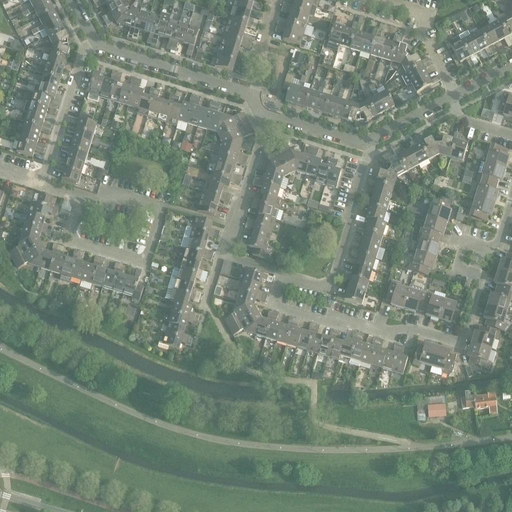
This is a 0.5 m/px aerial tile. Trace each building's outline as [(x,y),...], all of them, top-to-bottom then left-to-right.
[(48,0),(32,0),(30,2),(33,9),(34,11),(50,3),(48,0)] [(124,0),(103,0),(95,5),(97,9),(102,7),(102,6),(106,4),(108,9),(125,0),(124,0)] [(125,0),(108,9),(111,14),(107,16),(102,18),(105,23),(130,9),(125,0)] [(241,0),(235,0),(233,9),(251,14),(252,9),(257,10),(262,12),(263,7),(241,0)] [(319,0),(300,0),(300,2),(300,3),(313,7),(312,7),(317,9),(319,0)] [(314,18),(317,9),(312,7),(313,7),(300,3),(300,2),(295,1),(293,7),(289,6),(289,5),(284,3),(282,8),(310,17),(314,18)] [(34,11),(35,13),(39,20),(54,11),(50,3),(34,11)] [(310,17),(282,8),(281,13),(286,15),(286,14),(291,16),(289,21),(307,26),(310,17)] [(130,9),(105,23),(107,27),(112,25),(112,24),(115,22),(117,25),(125,27),(131,10),(130,9)] [(251,14),(233,9),(230,18),(257,27),(259,22),(253,20),(253,21),(249,20),(251,14)] [(140,13),(131,10),(125,27),(131,29),(130,33),(129,33),(127,39),(132,40),(140,13)] [(54,11),(39,20),(43,27),(44,29),(59,21),(54,11)] [(150,16),(140,13),(132,40),(137,41),(139,36),(138,36),(139,32),(145,33),(150,16)] [(164,39),(170,21),(171,17),(161,14),(160,18),(152,46),(157,47),(158,42),(159,37),(164,39)] [(160,18),(150,16),(145,33),(150,35),(149,39),(148,39),(147,44),(152,46),(160,18)] [(511,19),(509,17),(500,22),(511,45),(511,36),(511,35),(511,19)] [(257,27),(230,18),(227,28),(245,33),(246,28),(251,29),(250,30),(256,32),(257,27)] [(329,43),(340,47),(345,30),(339,28),(341,19),(337,18),(335,27),(334,26),(329,43)] [(59,21),(44,29),(45,31),(49,38),(64,30),(59,21)] [(179,24),(170,21),(164,39),(170,41),(169,45),(168,45),(166,50),(171,52),(179,24)] [(278,23),(276,28),(304,36),(307,26),(289,21),(287,27),(283,25),(278,23)] [(511,45),(500,22),(490,27),(499,43),(504,40),(508,48),(511,46),(511,45)] [(351,32),(345,30),(340,47),(350,50),(358,24),(354,23),(351,32)] [(189,27),(179,24),(171,52),(176,53),(178,48),(177,47),(178,43),(184,45),(189,27)] [(362,26),(358,24),(350,50),(360,53),(366,36),(359,34),(362,26)] [(199,30),(189,27),(184,45),(189,47),(188,51),(186,56),(191,58),(199,30)] [(490,27),(481,33),(493,56),(497,54),(493,46),(499,43),(490,27)] [(245,33),(227,28),(224,38),(251,46),(253,41),(247,40),(243,39),(245,33)] [(304,36),(276,28),(275,33),(280,34),(285,35),(283,41),(300,46),(304,36)] [(372,38),(366,36),(360,53),(371,56),(379,31),(374,29),(372,38)] [(64,30),(49,38),(53,47),(68,45),(68,40),(69,39),(64,30)] [(383,32),(379,31),(371,56),(381,59),(386,42),(380,40),(383,32)] [(480,53),(471,38),(469,33),(459,38),(474,67),(478,64),(474,56),(480,53)] [(481,33),(471,38),(480,53),(485,50),(489,58),(493,56),(481,33)] [(392,44),(386,42),(381,59),(391,63),(399,37),(395,36),(392,44)] [(403,38),(399,37),(391,63),(402,66),(411,54),(407,50),(407,49),(401,47),(403,38)] [(251,46),(224,38),(221,48),(239,53),(240,47),(245,49),(244,49),(250,51),(251,46)] [(474,67),(459,38),(449,44),(460,64),(466,61),(470,69),(474,67)] [(68,45),(53,47),(50,56),(67,61),(70,51),(69,51),(68,45)] [(239,53),(221,48),(218,57),(245,66),(247,61),(241,59),(241,60),(237,58),(239,53)] [(416,58),(411,54),(402,66),(407,75),(430,63),(428,59),(420,63),(417,57),(416,58)] [(67,61),(50,56),(48,64),(47,66),(64,71),(67,61)] [(245,66),(218,57),(215,68),(232,73),(234,67),(239,68),(238,69),(244,71),(245,66)] [(430,63),(407,75),(412,85),(427,76),(424,71),(432,66),(430,63)] [(47,66),(47,68),(44,76),(61,81),(64,71),(47,66)] [(89,95),(99,98),(105,81),(99,79),(101,75),(103,69),(98,68),(89,95)] [(110,82),(105,81),(99,98),(109,101),(117,74),(113,72),(111,78),(112,78),(110,82)] [(122,75),(117,74),(109,101),(119,104),(124,87),(119,85),(120,81),(121,81),(122,75)] [(61,81),(44,76),(42,83),(41,85),(58,90),(61,81)] [(427,76),(412,85),(417,95),(433,86),(432,86),(440,82),(438,78),(430,82),(427,76)] [(130,88),(124,87),(119,104),(129,107),(137,80),(132,78),(131,84),(130,88)] [(142,81),(137,80),(129,107),(139,110),(143,97),(144,93),(138,91),(140,87),(142,81)] [(310,92),(303,90),(305,84),(300,83),(299,89),(301,89),(296,106),(306,109),(310,92)] [(41,85),(41,88),(38,95),(51,99),(51,100),(55,101),(58,90),(41,85)] [(285,103),(296,106),(301,89),(299,89),(290,86),(285,103)] [(149,99),(143,97),(139,110),(137,115),(147,118),(156,91),(151,89),(149,95),(150,95),(149,99)] [(330,98),(322,96),(324,90),(320,89),(318,95),(320,95),(315,112),(325,115),(330,98)] [(160,92),(156,91),(147,118),(157,121),(163,103),(157,102),(158,97),(159,98),(160,92)] [(395,108),(386,93),(379,97),(376,91),(372,93),(375,99),(377,98),(385,113),(395,108)] [(320,95),(318,95),(310,92),(306,109),(315,112),(320,95)] [(505,93),(500,109),(506,111),(504,117),(511,119),(511,98),(511,95),(505,93)] [(38,95),(35,94),(32,104),(57,112),(58,108),(49,105),(51,100),(51,99),(38,95)] [(168,105),(163,103),(157,121),(167,124),(175,97),(170,95),(169,101),(168,105)] [(350,104),(342,102),(344,96),(339,95),(338,101),(340,101),(335,118),(345,121),(350,104)] [(180,98),(175,97),(167,124),(177,127),(179,122),(178,122),(182,109),(181,109),(177,108),(178,103),(178,104),(180,98)] [(189,106),(183,104),(181,109),(182,109),(178,122),(179,122),(188,125),(196,98),(191,97),(190,102),(189,106)] [(201,99),(196,98),(188,125),(198,128),(203,111),(198,109),(199,105),(201,99)] [(338,101),(330,98),(325,115),(335,118),(340,101),(338,101)] [(377,98),(375,99),(368,102),(376,118),(385,113),(377,98)] [(209,112),(203,111),(198,128),(207,131),(216,104),(211,102),(209,108),(210,108),(209,112)] [(368,102),(359,107),(361,122),(366,122),(367,123),(376,118),(368,102)] [(57,112),(32,104),(29,114),(45,119),(47,114),(55,116),(57,112)] [(220,105),(216,104),(207,131),(217,134),(222,119),(222,120),(223,117),(217,115),(218,111),(219,111),(220,105)] [(359,107),(350,104),(345,121),(355,124),(355,123),(361,122),(359,107)] [(45,119),(29,114),(26,124),(51,131),(52,127),(43,125),(45,119)] [(232,123),(222,120),(222,119),(217,134),(218,134),(221,139),(249,124),(245,116),(232,123)] [(70,124),(69,129),(94,136),(97,126),(80,121),(78,127),(70,124)] [(51,131),(26,124),(23,133),(39,139),(41,133),(49,136),(51,131)] [(249,124),(221,139),(224,145),(223,145),(238,150),(238,149),(241,139),(253,132),(249,124)] [(94,136),(69,129),(67,133),(76,135),(74,141),(91,146),(94,136)] [(39,139),(23,133),(20,143),(45,151),(46,147),(37,144),(39,139)] [(444,140),(438,140),(439,156),(451,159),(458,135),(455,134),(453,141),(444,138),(444,140)] [(462,136),(458,135),(451,159),(463,163),(468,146),(460,143),(462,136)] [(420,137),(417,139),(429,161),(439,156),(438,140),(432,141),(432,140),(424,144),(420,137)] [(417,147),(410,151),(418,167),(429,161),(417,139),(414,140),(417,147)] [(64,144),(62,148),(88,156),(91,146),(74,141),(72,146),(64,144)] [(45,151),(20,143),(16,153),(33,159),(35,153),(43,155),(45,151)] [(283,143),(274,147),(290,176),(296,172),(300,159),(299,159),(289,155),(283,143)] [(183,144),(181,151),(190,154),(192,147),(183,144)] [(238,150),(223,145),(220,155),(247,163),(249,158),(243,157),(239,156),(241,150),(238,149),(238,150)] [(503,157),(504,156),(505,150),(489,146),(487,153),(490,153),(486,164),(506,170),(509,158),(503,157)] [(274,147),(266,152),(273,164),(270,174),(270,175),(283,179),(290,176),(274,147)] [(88,156),(62,148),(61,152),(70,155),(68,160),(85,165),(88,156)] [(307,158),(300,156),(299,159),(300,159),(296,172),(306,175),(314,149),(309,148),(308,153),(307,158)] [(399,148),(396,150),(408,173),(418,167),(410,151),(403,155),(399,148)] [(319,151),(314,149),(306,175),(316,178),(317,179),(320,167),(321,167),(322,162),(316,160),(317,156),(319,151)] [(389,164),(385,168),(397,178),(408,173),(396,150),(393,151),(396,158),(388,163),(389,164)] [(247,163),(220,155),(217,165),(235,170),(236,165),(241,166),(240,166),(246,168),(247,163)] [(326,169),(321,167),(320,167),(317,179),(316,178),(315,183),(325,187),(333,161),(329,159),(327,164),(328,165),(326,169)] [(58,163),(56,167),(82,175),(85,165),(68,160),(66,166),(58,163)] [(338,162),(333,161),(325,187),(336,190),(341,173),(335,171),(336,167),(337,167),(338,162)] [(502,182),(506,170),(486,164),(482,163),(479,174),(480,175),(478,181),(494,186),(496,180),(502,182)] [(235,170),(217,165),(214,174),(241,183),(243,178),(237,176),(237,177),(233,176),(235,170)] [(82,175),(56,167),(55,172),(64,174),(62,180),(78,185),(82,175)] [(370,179),(369,182),(394,190),(397,178),(385,168),(382,173),(380,173),(378,181),(370,179)] [(256,177),(254,181),(280,189),(283,179),(270,175),(270,174),(267,173),(265,180),(261,179),(261,178),(256,177)] [(214,174),(211,184),(224,188),(224,189),(228,190),(230,184),(235,185),(234,186),(240,188),(241,183),(214,174)] [(280,189),(254,181),(253,186),(257,188),(258,187),(262,189),(260,195),(265,197),(265,196),(277,200),(277,199),(280,189)] [(494,186),(478,181),(476,188),(479,189),(476,200),(495,205),(499,194),(493,192),(494,186)] [(224,188),(211,184),(206,182),(203,192),(230,201),(232,196),(227,194),(226,195),(222,194),(224,189),(224,188)] [(394,190),(369,182),(368,186),(376,188),(373,196),(390,201),(394,190)] [(230,201),(203,192),(200,202),(218,208),(220,202),(224,203),(224,204),(229,206),(230,201)] [(35,194),(32,205),(58,212),(59,208),(54,206),(54,207),(50,205),(52,199),(35,194)] [(254,199),(253,203),(279,211),(282,201),(277,199),(277,200),(265,196),(265,197),(264,202),(259,201),(259,200),(254,199)] [(363,202),(362,205),(387,213),(390,201),(373,196),(371,204),(363,202)] [(447,204),(431,200),(429,207),(431,207),(428,219),(447,224),(451,212),(445,211),(447,204)] [(495,205),(476,200),(472,211),(470,210),(467,217),(484,222),(485,215),(491,217),(495,205)] [(218,208),(200,202),(197,212),(224,221),(226,216),(221,214),(220,214),(216,213),(218,208)] [(279,211),(253,203),(251,208),(257,210),(257,209),(261,211),(259,217),(276,222),(279,211)] [(58,212),(32,205),(29,215),(45,220),(47,214),(51,215),(51,216),(56,217),(58,212)] [(387,213),(362,205),(361,209),(369,211),(366,220),(369,221),(370,220),(383,225),(383,224),(387,213)] [(45,220),(29,215),(26,225),(52,233),(53,228),(48,227),(43,226),(45,220)] [(248,219),(246,224),(272,232),(276,222),(259,217),(257,223),(253,222),(253,221),(248,219)] [(213,224),(196,219),(193,229),(219,237),(221,232),(215,231),(215,232),(211,230),(213,224)] [(447,224),(428,219),(425,230),(422,229),(420,235),(436,240),(438,234),(444,236),(447,224)] [(360,226),(358,230),(383,237),(387,225),(383,224),(383,225),(370,220),(369,221),(367,229),(360,226)] [(272,232),(246,224),(245,229),(250,231),(250,230),(255,231),(253,237),(269,242),(272,232)] [(52,233),(26,225),(22,236),(25,237),(25,236),(39,241),(41,234),(45,236),(50,238),(52,233)] [(219,237),(193,229),(187,228),(184,238),(190,240),(206,245),(208,239),(213,240),(212,241),(218,242),(219,237)] [(383,237),(358,230),(357,233),(365,235),(362,244),(379,249),(383,237)] [(436,240),(420,235),(418,242),(421,243),(417,254),(436,260),(440,248),(434,246),(436,240)] [(39,241),(25,236),(25,237),(22,247),(10,254),(14,262),(42,247),(39,241)] [(266,252),(269,243),(269,242),(253,237),(251,243),(241,240),(240,245),(245,247),(245,246),(250,248),(249,248),(254,250),(252,256),(266,260),(268,253),(266,252)] [(205,251),(206,245),(190,240),(184,238),(181,248),(187,250),(213,258),(214,253),(209,252),(205,251)] [(352,249),(351,253),(376,260),(379,249),(362,244),(360,252),(352,249)] [(52,255),(46,253),(41,267),(40,269),(51,273),(59,247),(54,245),(52,251),(53,251),(52,255)] [(42,247),(14,262),(18,270),(31,263),(41,267),(46,253),(42,247)] [(64,248),(59,247),(51,273),(61,276),(66,259),(60,258),(61,253),(62,253),(64,248)] [(213,258),(187,250),(184,260),(200,266),(202,259),(206,261),(211,263),(213,258)] [(72,261),(66,259),(61,276),(71,279),(79,253),(75,251),(73,257),(74,257),(72,261)] [(84,254),(80,253),(79,253),(71,279),(82,282),(87,266),(81,264),(82,260),(83,260),(84,254)] [(376,260),(351,253),(350,256),(358,258),(355,266),(372,272),(376,260)] [(436,260),(417,254),(414,265),(411,264),(409,271),(425,276),(427,270),(433,271),(436,260)] [(502,260),(499,272),(511,276),(511,256),(510,256),(508,262),(502,260)] [(93,268),(87,266),(82,282),(92,285),(100,259),(95,258),(94,263),(93,268)] [(105,261),(100,259),(92,285),(102,289),(107,272),(101,270),(103,266),(105,261)] [(200,266),(184,260),(180,271),(206,279),(208,274),(203,272),(202,273),(198,272),(200,266)] [(114,274),(107,272),(102,289),(113,292),(121,266),(116,264),(114,269),(115,270),(114,274)] [(126,267),(121,266),(113,292),(123,295),(128,278),(122,277),(123,272),(124,272),(126,267)] [(345,272),(344,276),(369,283),(372,272),(355,266),(353,274),(345,272)] [(206,279),(180,271),(175,269),(172,279),(177,281),(194,286),(196,280),(200,281),(200,282),(205,284),(206,279)] [(134,280),(128,278),(123,295),(133,298),(132,300),(140,302),(144,288),(137,287),(139,282),(138,282),(140,277),(142,272),(137,271),(134,280)] [(247,271),(244,282),(260,287),(262,281),(266,282),(272,284),(273,279),(247,271)] [(495,284),(498,285),(501,286),(499,292),(511,295),(511,276),(499,272),(495,284)] [(369,283),(344,276),(343,279),(351,281),(348,289),(365,295),(369,283)] [(194,286),(177,281),(174,291),(200,299),(202,294),(196,293),(192,292),(194,286)] [(260,287),(244,282),(241,292),(267,300),(268,295),(263,293),(263,294),(259,293),(260,287)] [(392,283),(387,299),(393,300),(392,306),(403,310),(409,291),(398,288),(399,285),(392,283)] [(422,312),(428,293),(421,291),(422,290),(411,287),(409,291),(403,310),(415,314),(416,311),(422,312)] [(345,301),(362,307),(365,295),(348,289),(346,297),(338,295),(337,299),(345,301)] [(200,299),(174,291),(171,302),(176,304),(176,303),(187,307),(189,301),(194,302),(193,303),(199,304),(200,299)] [(267,300),(241,292),(237,303),(240,304),(240,303),(254,307),(256,301),(260,303),(265,305),(267,300)] [(491,296),(488,308),(507,313),(510,302),(511,302),(511,295),(499,292),(497,297),(491,296)] [(434,295),(428,293),(422,312),(428,314),(427,317),(439,321),(444,302),(433,298),(434,295)] [(455,305),(444,302),(439,321),(451,324),(452,318),(459,320),(463,304),(456,302),(455,305)] [(176,303),(176,304),(172,314),(198,322),(200,317),(195,316),(194,316),(190,315),(192,308),(187,307),(176,303)] [(254,307),(240,303),(240,304),(237,314),(225,321),(229,329),(257,314),(254,307)] [(484,319),(487,320),(490,321),(488,327),(504,332),(506,325),(504,324),(507,313),(488,308),(484,319)] [(267,322),(261,320),(257,334),(256,333),(255,336),(266,340),(274,313),(269,312),(268,317),(267,322)] [(279,315),(274,313),(266,340),(276,343),(281,326),(275,324),(277,320),(279,315)] [(198,322),(172,314),(169,324),(186,329),(188,323),(192,325),(197,327),(198,322)] [(257,314),(229,329),(233,337),(246,330),(256,333),(257,334),(261,320),(257,314)] [(288,328),(281,326),(276,343),(287,346),(295,320),(290,318),(288,324),(289,324),(288,328)] [(300,321),(295,320),(287,346),(297,349),(302,332),(296,331),(297,326),(298,326),(300,321)] [(186,329),(169,324),(166,335),(192,343),(194,338),(188,336),(188,337),(184,336),(186,329)] [(308,334),(302,332),(297,349),(307,352),(315,326),(310,324),(309,330),(308,334)] [(320,327),(315,326),(307,352),(318,355),(323,339),(317,337),(318,333),(319,333),(320,327)] [(475,334),(472,345),(491,351),(494,340),(497,341),(499,334),(483,329),(481,335),(475,334)] [(329,341),(323,339),(318,355),(328,358),(336,332),(331,331),(330,336),(329,341)] [(341,334),(336,332),(328,358),(339,362),(340,357),(344,345),(343,345),(337,343),(339,339),(341,334)] [(352,342),(345,340),(343,345),(344,345),(340,357),(351,360),(359,334),(354,332),(352,338),(353,338),(352,342)] [(364,335),(359,334),(351,360),(361,363),(366,347),(360,345),(361,341),(362,341),(364,335)] [(192,343),(166,335),(163,343),(160,342),(158,348),(168,351),(169,347),(179,351),(181,344),(186,345),(185,346),(191,348),(192,343)] [(372,348),(366,347),(361,363),(372,366),(379,340),(375,339),(373,344),(372,348)] [(384,342),(379,340),(372,366),(382,369),(387,353),(381,351),(382,347),(383,347),(384,342)] [(393,355),(387,353),(382,369),(392,373),(400,346),(395,345),(394,350),(393,355)] [(426,345),(425,348),(424,351),(418,349),(413,365),(420,367),(421,364),(432,368),(438,349),(426,345)] [(468,357),(471,358),(474,359),(472,365),(488,370),(490,363),(488,362),(491,351),(472,345),(468,357)] [(405,348),(400,346),(392,373),(403,376),(408,359),(401,357),(403,353),(405,348)] [(450,352),(438,349),(432,368),(443,371),(442,374),(449,376),(454,360),(448,358),(450,352)] [(511,388),(510,389),(510,388),(502,389),(503,401),(510,400),(510,401),(511,400),(511,388)] [(463,410),(475,409),(474,398),(470,398),(470,394),(466,394),(466,399),(461,399),(463,410)] [(475,398),(474,398),(475,409),(476,411),(490,409),(491,415),(497,414),(496,408),(495,394),(488,395),(488,397),(477,398),(477,395),(474,395),(475,398)] [(445,407),(428,408),(429,418),(446,417),(445,407)]
